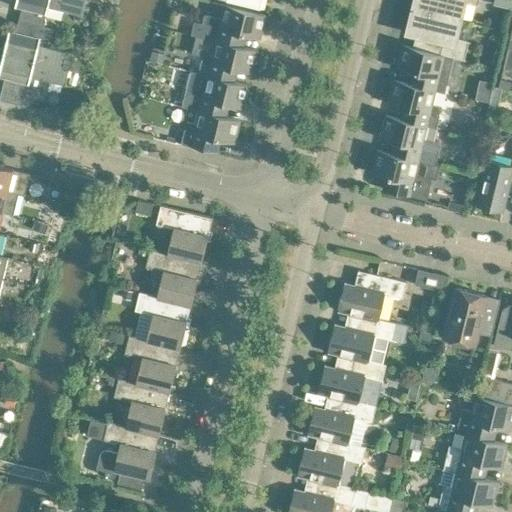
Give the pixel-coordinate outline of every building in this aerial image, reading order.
[(82,16),(85,0),(16,0),(14,7),(21,8),(18,20),(43,26),(48,7),(82,16)] [(226,0),(226,1),(259,9),(261,0),(226,0)] [(477,6),(478,0),(413,0),(412,8),(460,20),(465,2),(477,6)] [(257,50),(244,47),(246,35),(260,38),(266,15),(224,5),(221,18),(204,14),(202,23),(194,21),(191,34),(257,50)] [(445,55),(453,57),(464,60),(469,41),(456,38),(460,20),(412,8),(406,32),(416,35),(412,47),(445,55)] [(0,48),(0,52),(68,69),(72,53),(38,45),(40,39),(52,37),(54,29),(43,26),(18,20),(16,32),(9,30),(5,45),(0,48)] [(249,85),(235,81),(238,70),(252,73),(257,50),(191,34),(191,35),(215,40),(212,54),(203,52),(198,73),(249,85)] [(453,57),(445,55),(412,47),(403,45),(397,68),(411,72),(408,83),(436,91),(444,93),(450,71),(453,57)] [(163,63),(165,53),(152,50),(149,60),(163,63)] [(0,77),(4,78),(0,95),(0,100),(29,107),(31,96),(45,99),(49,81),(64,85),(68,69),(0,52),(0,60),(1,62),(0,65),(0,77)] [(147,62),(146,70),(154,72),(155,63),(147,62)] [(240,120),(227,116),(229,105),(243,108),(249,85),(198,73),(190,72),(187,85),(182,106),(240,120)] [(511,82),(500,79),(498,87),(509,90),(511,82)] [(385,115),(436,127),(441,106),(433,104),(436,91),(408,83),(394,80),(388,103),(402,106),(399,118),(385,115)] [(507,102),(509,90),(498,87),(498,88),(495,87),(492,99),(507,102)] [(182,144),(206,149),(218,152),(221,140),(235,143),(240,120),(182,106),(198,110),(195,124),(186,121),(181,144),(182,145),(182,144)] [(436,128),(436,127),(385,115),(380,138),(393,141),(390,153),(435,164),(440,143),(424,139),(427,126),(436,128)] [(382,189),(394,192),(426,200),(432,178),(436,179),(439,165),(435,164),(390,153),(377,150),(371,173),(385,176),(382,189)] [(511,179),(511,166),(487,161),(476,204),(503,211),(511,179)] [(30,173),(0,165),(0,188),(24,195),(30,173)] [(0,211),(2,212),(12,214),(17,194),(17,193),(0,188),(0,211)] [(138,200),(136,211),(150,215),(153,203),(138,200)] [(173,228),(170,241),(167,253),(150,248),(150,249),(201,262),(207,241),(207,240),(210,241),(212,231),(209,230),(212,218),(161,205),(156,224),(173,228)] [(36,221),(33,230),(46,235),(50,227),(36,221)] [(31,243),(29,252),(37,254),(39,245),(31,243)] [(140,247),(139,254),(147,256),(149,249),(141,247),(140,247)] [(199,273),(201,262),(150,249),(145,267),(163,271),(157,296),(139,291),(139,292),(191,305),(196,283),(200,284),(202,274),(199,273)] [(447,276),(419,269),(415,284),(444,291),(445,285),(447,276)] [(344,283),(338,309),(379,319),(385,294),(402,298),(406,282),(382,276),(368,272),(364,288),(344,283)] [(455,287),(442,338),(475,346),(478,333),(491,336),(500,298),(499,298),(497,308),(485,305),(487,295),(470,291),(470,290),(468,290),(468,291),(455,287)] [(129,335),(180,348),(186,326),(189,327),(191,317),(188,317),(191,305),(139,292),(135,310),(152,314),(146,339),(129,335)] [(511,308),(508,311),(502,309),(493,345),(511,349),(511,308)] [(334,324),(328,351),(338,354),(348,356),(348,355),(369,360),(375,335),(392,339),(405,342),(409,326),(379,319),(358,314),(358,315),(354,329),(334,324)] [(111,331),(109,341),(124,344),(126,335),(111,331)] [(420,332),(417,343),(428,345),(431,334),(420,332)] [(178,360),(180,348),(129,335),(124,353),(142,357),(136,382),(118,378),(170,391),(175,369),(178,370),(181,360),(178,360)] [(324,365),(318,392),(328,395),(338,397),(376,406),(382,380),(386,364),(369,360),(348,355),(348,356),(338,354),(334,368),(324,365)] [(425,366),(421,382),(433,385),(437,369),(425,366)] [(476,396),(511,404),(511,382),(481,375),(476,396)] [(412,376),(409,387),(419,389),(421,378),(412,376)] [(108,421),(159,434),(165,413),(168,413),(170,404),(167,403),(170,391),(118,378),(114,396),(131,401),(125,425),(108,421)] [(462,408),(456,432),(465,434),(481,438),(481,437),(494,440),(497,427),(510,430),(511,423),(511,404),(476,396),(474,395),(471,411),(462,408)] [(314,406),(308,433),(328,438),(349,443),(349,442),(355,417),(372,421),(376,406),(338,397),(334,411),(314,406)] [(7,401),(6,407),(15,409),(17,403),(7,401)] [(446,420),(444,429),(456,431),(458,423),(446,420)] [(100,454),(96,468),(97,472),(101,474),(114,478),(116,470),(120,471),(118,483),(141,488),(144,477),(146,477),(149,478),(154,456),(157,457),(158,454),(160,447),(156,446),(159,434),(108,421),(103,440),(121,444),(119,453),(107,450),(103,451),(100,454)] [(449,445),(443,469),(456,472),(472,476),(472,475),(485,478),(488,465),(501,468),(507,444),(494,440),(481,437),(481,438),(465,434),(461,448),(449,445)] [(304,447),(298,475),(318,480),(318,479),(338,484),(339,484),(345,459),(362,463),(366,446),(349,442),(349,443),(328,438),(324,452),(304,447)] [(393,438),(390,451),(402,454),(405,440),(393,438)] [(387,454),(383,468),(399,472),(402,458),(387,454)] [(440,499),(438,508),(456,511),(476,511),(479,503),(492,506),(498,481),(485,478),(472,475),(472,476),(456,472),(452,486),(444,484),(440,499)] [(294,489),(288,511),(353,511),(354,511),(357,506),(366,509),(370,491),(339,484),(338,484),(318,479),(318,480),(314,493),(294,489)]
